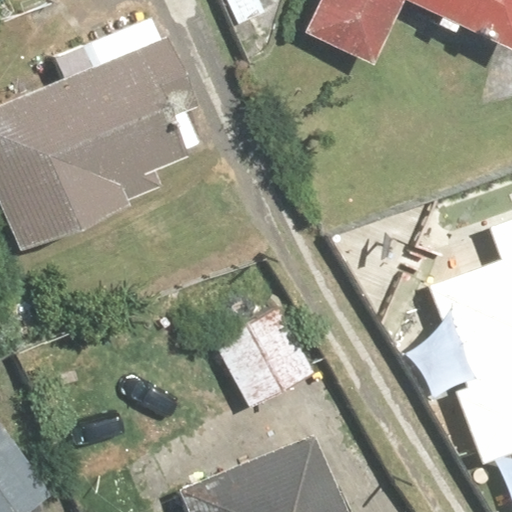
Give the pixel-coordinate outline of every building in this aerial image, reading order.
[(220,162),(155,0),(53,41),(63,65),(0,90),(0,216),(12,245),(220,162)] [(511,0),(306,0),(295,26),(381,66),(412,0),(424,0),(511,41),(511,0)] [(480,262),(417,283),(475,454),(511,441),(511,204),(466,220),(480,262)] [(237,407),(304,368),(262,296),(194,335),(237,407)] [(6,400),(0,404),(0,511),(39,511),(73,487),(6,400)] [(372,511),(331,416),(174,483),(186,511),(372,511)]
